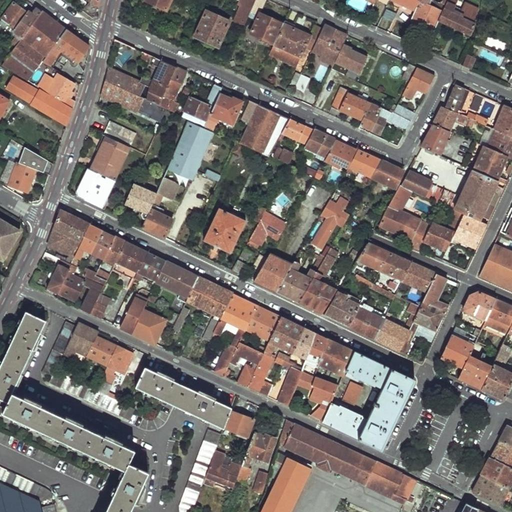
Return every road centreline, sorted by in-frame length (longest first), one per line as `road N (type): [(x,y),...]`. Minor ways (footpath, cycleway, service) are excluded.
road 1 (residential): [(106,24),(396,154),(410,146),(449,70)]
road 2 (residential): [(423,374),(53,193)]
road 3 (residential): [(63,307),(388,460)]
road 4 (residential): [(147,511),(162,456),(148,434),(41,387),(33,375),(63,307)]
road 5 (residential): [(294,0),(449,70)]
road 6 (residential): [(103,37),(53,193)]
